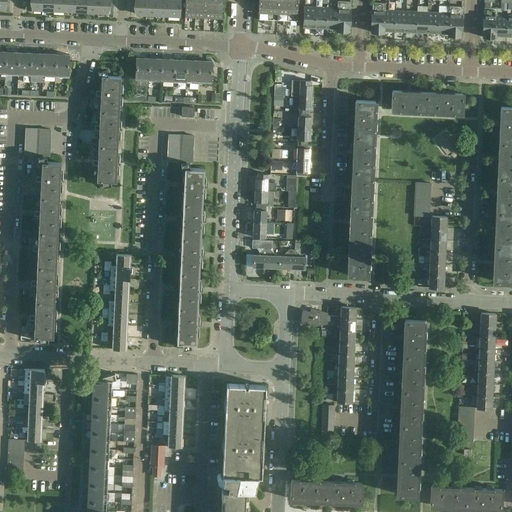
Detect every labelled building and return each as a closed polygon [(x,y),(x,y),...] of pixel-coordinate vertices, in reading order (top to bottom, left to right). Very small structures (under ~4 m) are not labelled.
[(42,10),(42,0),(32,0),(33,1),(31,1),(31,0),(30,1),(32,9),(42,10)] [(42,0),(42,10),(53,10),(53,0),(42,0)] [(53,0),(53,10),(64,11),(64,0),(53,0)] [(64,0),(64,11),(75,11),(75,0),(64,0)] [(75,0),(75,11),(86,12),(86,0),(75,0)] [(86,0),(86,12),(98,12),(98,0),(86,0)] [(98,0),(98,12),(107,13),(110,4),(109,4),(108,4),(107,0),(98,0)] [(146,14),(146,0),(136,0),(136,5),(135,5),(134,5),(136,14),(146,14)] [(146,0),(146,14),(157,15),(157,0),(146,0)] [(157,0),(157,15),(168,15),(168,0),(157,0)] [(168,0),(168,15),(179,16),(179,0),(168,0)] [(194,0),(185,0),(184,21),(185,21),(185,16),(194,17),(194,0)] [(204,0),(194,0),(194,17),(204,17),(204,0)] [(214,0),(204,0),(204,17),(214,17),(214,0)] [(223,0),(214,0),(214,17),(223,18),(223,23),(223,0)] [(258,0),(258,20),(264,20),(264,24),(263,24),(268,24),(268,0),(258,0)] [(268,0),(268,24),(273,25),(273,24),(272,24),(272,20),(277,20),(278,0),(268,0)] [(278,0),(277,20),(284,21),(283,25),(282,24),(282,25),(287,25),(287,0),(278,0)] [(287,0),(287,25),(292,25),(291,25),(291,21),(297,21),(297,0),(287,0)] [(384,31),(385,11),(385,3),(382,3),(382,0),(372,0),(372,3),(371,32),(384,33),(384,31)] [(337,9),(336,28),(336,31),(349,31),(350,2),(337,1),(337,9)] [(448,33),(447,36),(460,36),(462,7),(449,6),(448,14),(448,33)] [(304,8),(303,27),(314,27),(315,8),(304,8)] [(315,8),(314,27),(325,28),(326,9),(315,8)] [(496,16),(497,8),(484,8),(483,16),(482,37),(495,38),(496,36),(496,16)] [(326,9),(325,28),(336,28),(337,9),(326,9)] [(385,11),(384,31),(394,31),(395,12),(385,11)] [(406,12),(395,12),(394,31),(396,31),(405,32),(406,12)] [(406,12),(405,32),(414,32),(416,32),(417,13),(406,12)] [(427,13),(417,13),(416,32),(426,32),(427,13)] [(427,13),(426,32),(435,33),(437,33),(438,14),(427,13)] [(438,14),(437,33),(448,33),(448,14),(438,14)] [(507,17),(496,16),(496,36),(506,36),(507,17)] [(19,52),(6,52),(5,75),(18,76),(19,52)] [(18,76),(30,76),(31,53),(19,52),(18,76)] [(40,53),(31,53),(30,76),(43,76),(44,53),(40,53)] [(56,54),(44,53),(43,76),(55,77),(56,54)] [(69,54),(56,54),(55,77),(68,77),(69,68),(69,62),(69,54)] [(149,58),(137,57),(135,81),(148,81),(149,58)] [(162,58),(149,58),(148,81),(161,82),(162,58)] [(174,59),(162,58),(161,82),(173,82),(174,59)] [(183,59),(174,59),(173,82),(185,83),(187,60),(183,59)] [(196,60),(187,60),(185,83),(198,83),(199,60),(196,60)] [(208,60),(199,60),(198,83),(211,84),(212,61),(208,60)] [(119,111),(120,85),(121,77),(107,76),(106,70),(98,72),(101,91),(96,91),(96,96),(100,96),(100,111),(119,111)] [(292,80),(291,96),(292,96),(299,97),(312,97),(313,85),(310,85),(310,81),(311,81),(309,81),(309,77),(298,77),(298,80),(292,80)] [(274,84),(274,95),(285,95),(286,85),(274,84)] [(392,110),(427,111),(428,92),(393,91),(392,110)] [(427,111),(462,113),(463,94),(428,92),(427,111)] [(284,96),(274,95),(274,106),(283,106),(284,96)] [(312,97),(299,97),(292,96),(292,107),(299,107),(299,108),(300,108),(299,112),(309,113),(309,109),(312,109),(312,97)] [(375,101),(358,100),(356,100),(355,135),(374,136),(375,101)] [(194,117),(194,107),(182,106),(182,117),(194,117)] [(511,142),(511,106),(502,106),(500,142),(511,142)] [(117,147),(119,111),(100,111),(99,126),(94,125),(94,130),(99,131),(98,146),(117,147)] [(298,129),(311,129),(311,117),(309,117),(309,113),(299,112),(299,117),(298,129)] [(298,144),(307,145),(307,140),(310,140),(311,129),(298,129),(297,140),(298,140),(298,144)] [(372,171),(374,136),(355,135),(353,171),(372,171)] [(511,177),(511,142),(500,142),(499,177),(511,177)] [(297,160),(309,161),(310,149),(307,149),(307,145),(298,144),(298,148),(297,148),(297,160)] [(116,182),(117,162),(117,147),(98,146),(97,160),(93,160),(93,165),(97,165),(97,181),(102,181),(103,187),(111,186),(111,182),(116,182)] [(40,197),(59,198),(61,162),(47,162),(46,156),(38,157),(41,176),(41,177),(36,177),(36,181),(41,181),(40,197)] [(271,160),(271,170),(282,170),(282,161),(271,160)] [(296,176),(298,176),(306,176),(306,175),(306,172),(309,172),(309,161),(297,160),(296,171),(297,171),(297,175),(296,175),(296,176)] [(202,203),(203,183),(204,169),(191,168),(190,163),(181,164),(184,183),(178,183),(178,188),(184,188),(183,203),(202,203)] [(370,206),(372,171),(353,171),(351,205),(370,206)] [(255,178),(255,190),(273,191),(275,191),(276,183),(268,182),(268,179),(267,179),(268,175),(268,174),(258,174),(258,175),(258,178),(255,178)] [(511,212),(511,177),(499,177),(497,212),(511,212)] [(297,179),(289,178),(288,192),(297,192),(297,179)] [(255,190),(254,201),(257,202),(257,206),(266,206),(272,207),(273,191),(255,190)] [(287,208),(296,208),(297,192),(288,192),(287,208)] [(58,233),(59,198),(40,197),(39,211),(35,211),(34,216),(39,216),(38,232),(58,233)] [(183,203),(182,217),(177,217),(176,222),(182,222),(182,238),(201,239),(202,203),(183,203)] [(369,241),(370,206),(351,205),(350,240),(369,241)] [(266,206),(257,206),(256,210),(254,210),(253,221),(266,222),(267,210),(266,210),(266,206)] [(277,209),(276,220),(284,220),(285,210),(277,209)] [(511,247),(511,212),(497,212),(495,247),(511,247)] [(446,228),(446,217),(432,216),(432,228),(446,228)] [(255,238),(265,238),(265,233),(266,233),(266,222),(253,221),(252,232),(255,232),(255,237),(255,238)] [(432,228),(431,240),(445,240),(446,228),(432,228)] [(56,267),(58,233),(38,232),(38,246),(33,246),(33,251),(37,251),(37,267),(56,267)] [(199,274),(199,272),(201,239),(182,238),(181,252),(175,252),(175,257),(181,257),(180,272),(199,274)] [(268,241),(253,240),(253,248),(264,249),(259,253),(259,255),(254,255),(253,267),(266,268),(268,241)] [(367,275),(367,272),(369,241),(350,240),(348,272),(348,274),(367,275)] [(420,246),(419,251),(445,252),(445,240),(431,240),(431,247),(420,246)] [(273,241),(268,241),(266,268),(279,269),(279,256),(274,256),(274,253),(270,249),(271,249),(273,248),(273,241)] [(511,281),(511,247),(495,247),(494,281),(511,281)] [(279,269),(290,269),(292,269),(293,250),(289,250),(285,254),(285,256),(279,256),(279,269)] [(292,269),(294,269),(305,270),(305,257),(300,257),(300,255),(296,250),(293,250),(292,269)] [(419,251),(419,256),(425,256),(426,253),(431,253),(430,263),(444,264),(445,252),(419,251)] [(116,267),(130,268),(131,256),(117,255),(116,267)] [(430,263),(430,275),(444,275),(444,264),(430,263)] [(129,280),(130,272),(130,268),(116,267),(111,267),(104,266),(104,271),(111,271),(110,279),(129,280)] [(55,302),(56,272),(56,267),(37,267),(36,281),(32,281),(31,286),(36,286),(35,301),(55,302)] [(198,308),(198,292),(199,274),(180,272),(179,287),(174,287),(173,292),(179,292),(178,307),(198,308)] [(430,275),(429,287),(443,287),(444,275),(430,275)] [(129,291),(129,280),(110,279),(110,285),(103,285),(103,290),(110,290),(115,291),(129,291)] [(128,302),(129,291),(115,291),(114,301),(114,302),(128,302)] [(53,337),(55,302),(35,301),(34,315),(30,315),(30,320),(34,320),(34,336),(39,336),(40,342),(48,341),(48,336),(53,337)] [(102,309),(102,313),(109,314),(114,314),(128,315),(128,302),(114,302),(114,301),(109,301),(109,302),(109,309),(104,309),(102,309)] [(196,343),(196,339),(198,308),(178,307),(178,322),(172,321),(172,326),(178,326),(177,342),(182,342),(183,348),(192,347),(191,343),(196,343)] [(355,320),(355,308),(341,307),(341,315),(341,319),(355,320)] [(311,326),(318,325),(327,323),(327,321),(339,321),(339,323),(341,323),(341,319),(341,315),(339,315),(339,316),(327,316),(327,313),(312,309),(310,312),(305,311),(304,313),(304,324),(310,323),(311,326)] [(127,326),(128,315),(102,313),(101,318),(109,318),(108,325),(113,325),(127,326)] [(481,313),(480,325),(495,326),(495,314),(481,313)] [(341,323),(340,331),(354,332),(355,320),(341,319),(341,323)] [(422,356),(424,320),(405,320),(403,355),(422,356)] [(113,325),(113,337),(127,337),(127,326),(113,325)] [(494,337),(495,326),(480,325),(480,337),(494,337)] [(340,331),(340,343),(354,343),(354,332),(340,331)] [(112,349),(126,350),(126,349),(127,337),(113,337),(112,349)] [(494,349),(494,337),(480,337),(480,344),(467,344),(467,348),(475,349),(479,349),(494,349)] [(340,343),(339,354),(353,354),(354,343),(340,343)] [(493,361),(494,349),(479,349),(479,360),(493,361)] [(339,354),(339,366),(353,367),(353,354),(339,354)] [(403,355),(402,389),(421,390),(422,356),(403,355)] [(479,360),(478,372),(493,373),(493,361),(479,360)] [(339,366),(338,378),(352,378),(353,367),(339,366)] [(30,370),(25,370),(24,377),(18,376),(18,381),(44,382),(44,370),(30,370)] [(492,384),(493,373),(478,372),(478,384),(492,384)] [(92,388),(111,389),(112,381),(116,380),(114,374),(102,377),(103,380),(93,379),(92,388)] [(158,383),(158,387),(184,388),(185,376),(171,375),(171,376),(166,375),(166,380),(165,383),(159,383),(158,383)] [(352,390),(352,378),(338,378),(338,385),(333,385),(333,384),(326,384),(326,389),(352,390)] [(43,394),(44,382),(18,381),(17,385),(24,386),(24,394),(29,394),(43,394)] [(221,488),(220,511),(247,511),(248,490),(250,491),(251,490),(248,490),(249,487),(251,487),(249,486),(251,476),(254,476),(261,476),(265,385),(226,384),(226,393),(223,404),(223,405),(225,416),(224,434),(221,445),(223,457),(222,474),(221,474),(219,474),(218,474),(218,475),(217,475),(217,476),(217,477),(217,478),(217,479),(218,480),(219,480),(224,482),(223,488),(221,488)] [(492,396),(492,384),(478,384),(477,396),(492,396)] [(184,400),(184,388),(158,387),(158,391),(165,392),(165,399),(184,400)] [(92,388),(92,397),(111,398),(111,389),(92,388)] [(337,401),(351,402),(352,390),(326,389),(326,393),(332,393),(332,394),(338,394),(337,401)] [(419,425),(421,390),(402,389),(400,424),(419,425)] [(43,405),(43,394),(29,394),(29,400),(23,399),(23,400),(17,400),(16,404),(23,405),(29,405),(43,405)] [(477,407),(491,408),(492,396),(477,396),(477,407)] [(92,397),(92,406),(110,406),(111,398),(92,397)] [(183,411),(184,400),(165,399),(164,406),(157,406),(157,410),(164,411),(169,411),(183,411)] [(322,430),(333,431),(334,405),(323,404),(322,430)] [(42,417),(43,405),(29,405),(28,417),(42,417)] [(92,406),(91,414),(110,415),(110,406),(92,406)] [(169,422),(169,423),(183,423),(183,411),(169,411),(169,422)] [(110,424),(110,415),(91,414),(91,423),(110,424)] [(41,429),(42,417),(28,417),(28,424),(23,424),(23,423),(16,423),(15,428),(41,429)] [(156,429),(156,434),(157,434),(168,434),(182,435),(183,423),(169,423),(169,422),(163,422),(163,429),(156,429)] [(91,423),(90,431),(109,432),(110,424),(91,423)] [(418,460),(419,425),(400,424),(398,459),(418,460)] [(41,441),(41,429),(15,428),(15,432),(27,432),(27,440),(41,441)] [(90,431),(90,440),(109,441),(109,432),(90,431)] [(182,435),(168,434),(157,434),(157,438),(162,438),(162,439),(168,439),(167,446),(181,447),(182,435)] [(90,440),(90,449),(109,450),(109,441),(90,440)] [(153,466),(161,467),(163,467),(164,446),(152,445),(151,466),(153,466)] [(90,449),(89,458),(108,458),(109,450),(90,449)] [(89,458),(89,466),(108,467),(108,458),(89,458)] [(416,495),(418,460),(398,459),(397,494),(416,495)] [(89,466),(89,475),(107,476),(108,467),(89,466)] [(153,466),(153,475),(160,476),(161,467),(153,466)] [(89,475),(88,483),(107,484),(107,476),(89,475)] [(292,480),(291,499),(326,500),(326,481),(292,480)] [(326,500),(343,501),(361,502),(362,483),(326,481),(326,500)] [(88,492),(107,493),(107,484),(88,483),(88,492)] [(466,488),(446,487),(431,486),(430,505),(465,507),(466,488)] [(501,489),(466,488),(465,507),(500,509),(501,489)] [(88,492),(87,501),(106,501),(107,493),(88,492)] [(87,501),(87,509),(106,510),(106,501),(87,501)]
